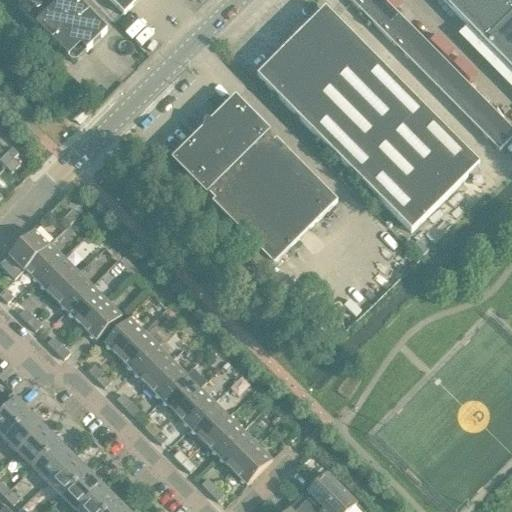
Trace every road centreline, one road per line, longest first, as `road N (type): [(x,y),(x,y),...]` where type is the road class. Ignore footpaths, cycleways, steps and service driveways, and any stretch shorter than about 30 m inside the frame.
road 1 (residential): [(206,511),(73,382),(48,381),(0,334)]
road 2 (unclassified): [(70,166),(238,0)]
